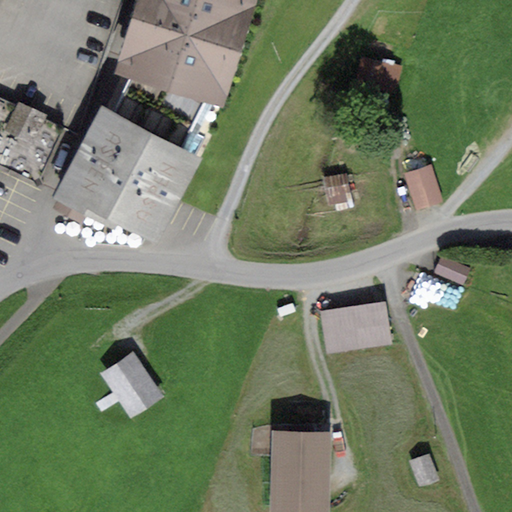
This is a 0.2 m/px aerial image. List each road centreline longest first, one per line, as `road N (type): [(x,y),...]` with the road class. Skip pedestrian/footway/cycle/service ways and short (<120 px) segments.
road 1 (unclassified): [(0,290),(26,273),(73,261),(309,274),(469,226),(511,222)]
road 2 (track): [(351,477),(309,337),(309,274)]
road 3 (track): [(511,140),(428,220),(427,238)]
